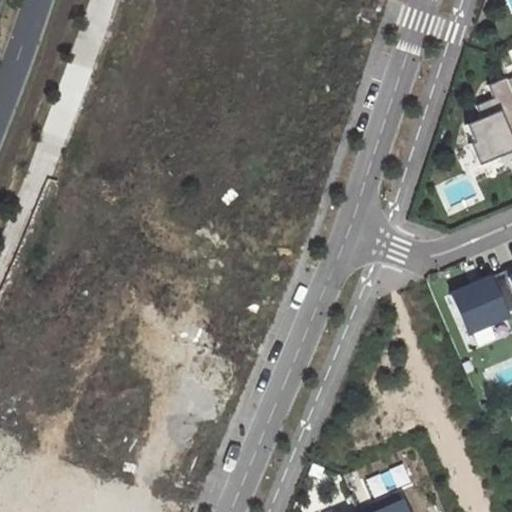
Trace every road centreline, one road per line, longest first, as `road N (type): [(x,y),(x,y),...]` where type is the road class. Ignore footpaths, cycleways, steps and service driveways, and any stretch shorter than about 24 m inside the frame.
road 1 (unclassified): [(232,511),(349,227)]
road 2 (unclassified): [(349,227),(425,0)]
road 3 (residential): [(349,227),(424,255),(511,222)]
